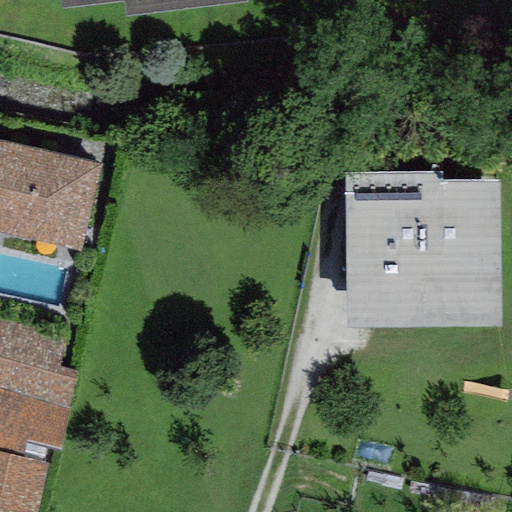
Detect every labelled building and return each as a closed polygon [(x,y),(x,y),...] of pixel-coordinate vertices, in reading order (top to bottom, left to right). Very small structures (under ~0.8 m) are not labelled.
[(101,149),(0,125),(0,222),(79,242),(101,149)] [(438,150),(343,151),(344,302),(500,301),(499,159),(438,159),(438,150)] [(64,330),(0,315),(0,382),(68,397),(76,358),(59,354),(64,330)] [(68,397),(0,382),(0,438),(22,443),(25,429),(59,437),(68,397)] [(0,438),(0,511),(33,511),(47,449),(22,443),(0,438)]
